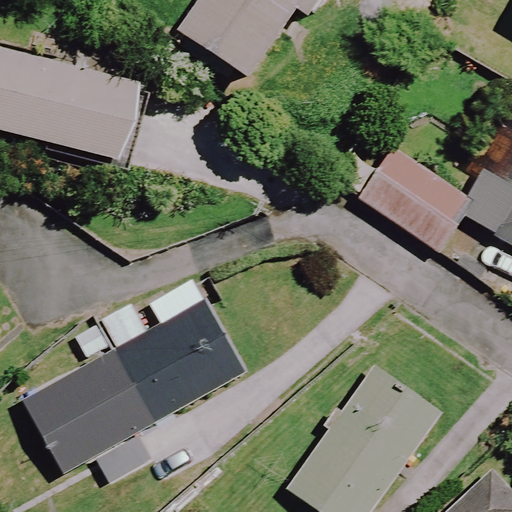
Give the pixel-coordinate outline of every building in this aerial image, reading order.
[(325,0),(204,0),(178,39),(250,87),(298,15),(310,23),(325,0)] [(153,54),(0,15),(0,137),(123,170),(153,54)] [(470,208),(385,152),(369,177),(357,168),(341,193),(438,257),(470,208)] [(511,189),(495,180),(468,226),(511,251),(511,189)] [(246,378),(206,308),(108,364),(106,360),(22,408),(65,482),(95,465),(109,489),(152,464),(138,440),(246,378)] [(375,511),(440,421),(371,372),(284,494),(309,511),(375,511)] [(511,511),(511,499),(487,476),(452,511),(511,511)]
